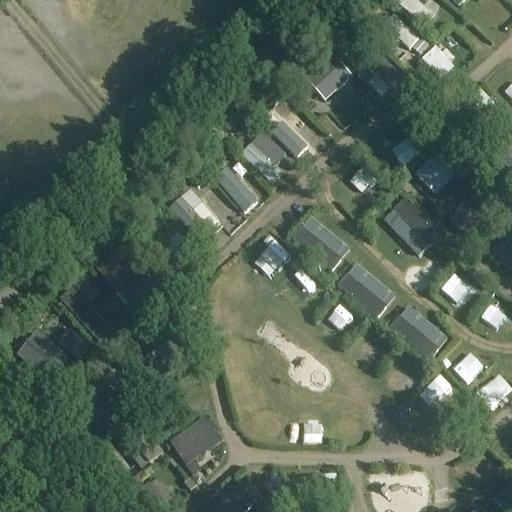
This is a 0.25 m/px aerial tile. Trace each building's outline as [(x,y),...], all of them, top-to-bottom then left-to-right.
[(390,0),(422,28),(432,16),(414,0),(390,0)] [(288,123),(276,135),(288,147),(300,135),(288,123)] [(469,138),(463,144),(473,153),(479,147),(469,138)] [(470,162),(448,142),(415,178),(436,198),(470,162)] [(235,156),(258,180),(269,169),(246,145),(235,156)] [(205,172),(212,179),(222,170),(216,162),(205,172)] [(220,182),(234,197),(249,183),(236,168),(220,182)] [(199,187),(207,181),(201,174),(194,181),(199,187)] [(192,219),(213,210),(207,197),(186,206),(192,219)] [(300,252),(326,228),(317,219),(291,243),(300,252)] [(158,257),(180,243),(173,233),(152,248),(158,257)] [(409,235),(395,263),(407,269),(421,241),(409,235)] [(289,273),(298,265),(273,238),(264,247),(289,273)] [(345,268),(362,252),(353,244),(337,259),(345,268)] [(98,273),(117,294),(128,307),(130,309),(154,287),(123,251),(98,273)] [(455,265),(437,294),(449,302),(468,273),(455,265)] [(311,272),(295,288),(313,304),(328,289),(311,272)] [(351,294),(358,304),(386,285),(379,275),(351,294)] [(81,292),(71,297),(86,323),(96,318),(81,292)] [(487,301),(475,317),(485,324),(497,308),(487,301)] [(147,309),(141,302),(134,308),(140,316),(147,309)] [(381,325),(394,335),(412,312),(399,302),(381,325)] [(77,363),(90,348),(67,329),(55,344),(77,363)] [(451,343),(437,334),(428,346),(405,331),(398,342),(420,357),(424,350),(439,360),(451,343)] [(14,365),(6,358),(1,365),(8,371),(14,365)] [(433,432),(441,426),(426,404),(418,410),(433,432)] [(511,448),(501,460),(511,469),(511,467),(511,448)]
